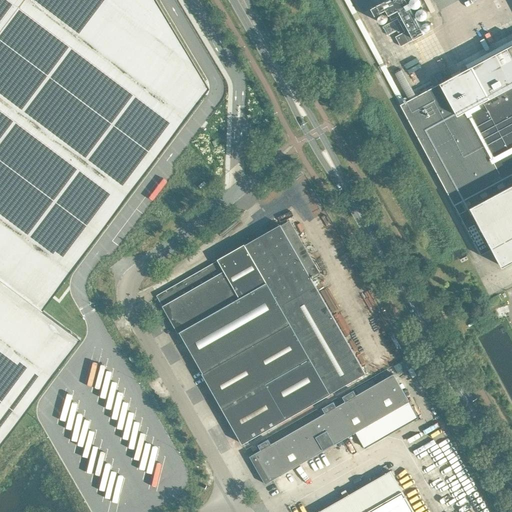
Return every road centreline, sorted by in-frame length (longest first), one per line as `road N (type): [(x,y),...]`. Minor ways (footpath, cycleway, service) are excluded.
road 1 (unclassified): [(238,498),(133,287),(138,273),(268,164)]
road 2 (secondary): [(511,481),(341,183)]
